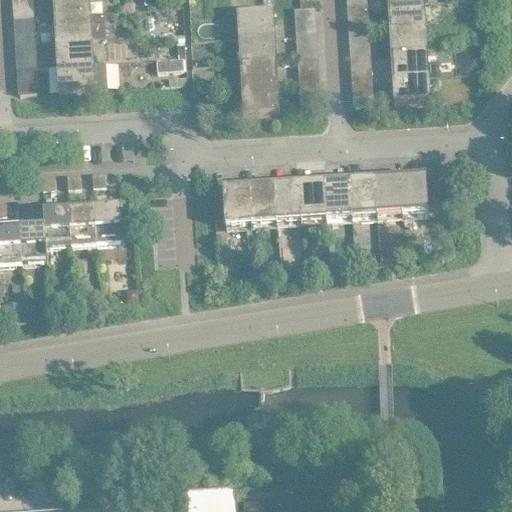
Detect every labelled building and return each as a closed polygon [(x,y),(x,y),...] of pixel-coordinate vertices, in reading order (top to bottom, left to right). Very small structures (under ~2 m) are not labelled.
[(56,0),(58,19),(92,17),(91,0),(56,0)] [(350,0),(351,8),(368,7),(367,0),(350,0)] [(391,6),(392,31),(427,29),(426,4),(391,6)] [(17,10),(18,21),(34,20),(34,9),(17,10)] [(316,21),(315,10),(298,11),(299,22),(316,21)] [(240,16),(242,40),(277,38),(275,14),(277,14),(276,12),(239,15),(239,16),(240,16)] [(58,19),(59,44),(94,42),(92,17),(58,19)] [(352,23),(353,34),(369,33),(369,22),(352,23)] [(392,31),(394,56),(429,54),(427,29),(392,31)] [(53,34),(43,34),(44,44),(53,43),(53,34)] [(19,36),(19,46),(36,45),(35,35),(19,36)] [(300,36),(300,47),(317,46),(316,35),(300,36)] [(242,40),(243,66),(278,63),(277,38),(242,40)] [(59,44),(60,69),(95,67),(94,42),(59,44)] [(353,48),(354,59),(371,58),(370,47),(353,48)] [(394,56),(395,81),(430,79),(429,54),(394,56)] [(20,61),(21,72),(37,71),(37,60),(20,61)] [(159,63),(160,75),(187,74),(186,61),(159,63)] [(301,62),(302,72),(319,71),(318,61),(301,62)] [(243,66),(245,91),(280,89),(278,63),(243,66)] [(95,67),(60,69),(62,94),(61,94),(61,95),(110,92),(109,66),(95,67)] [(355,73),(356,84),(372,83),(372,72),(355,73)] [(189,79),(171,80),(171,88),(190,87),(189,79)] [(430,79),(395,81),(397,106),(396,106),(396,107),(433,105),(433,104),(432,104),(430,79)] [(21,86),(22,97),(39,96),(38,85),(21,86)] [(303,87),(304,98),(320,96),(320,86),(303,87)] [(280,89),(245,91),(246,115),(245,115),(245,117),(282,114),(282,113),(281,113),(280,89)] [(356,98),(357,110),(374,108),(373,97),(356,98)] [(108,189),(107,176),(94,177),(95,190),(108,189)] [(83,191),(82,178),(69,179),(70,192),(83,191)] [(44,180),(45,193),(58,192),(57,179),(44,180)] [(427,181),(402,182),(405,217),(429,215),(429,217),(431,217),(428,179),(427,180),(427,181)] [(402,182),(377,184),(379,219),(405,217),(402,182)] [(441,183),(431,183),(433,206),(443,205),(441,183)] [(377,184),(352,185),(354,220),(379,219),(377,184)] [(352,185),(327,187),(329,222),(354,220),(352,185)] [(327,187),(302,188),(304,223),(329,222),(327,187)] [(302,188),(277,190),(279,225),(304,223),(302,188)] [(277,190),(251,192),(254,226),(279,225),(277,190)] [(254,226),(251,192),(226,193),(226,192),(215,193),(218,230),(229,229),(229,228),(254,226)] [(34,217),(34,204),(20,205),(21,218),(34,217)] [(0,218),(9,218),(8,205),(0,205),(0,218)] [(121,212),(97,213),(99,248),(123,246),(123,248),(125,247),(122,210),(121,210),(121,212)] [(97,213),(71,215),(74,249),(99,248),(97,213)] [(45,215),(46,231),(47,231),(48,251),(49,251),(74,249),(71,215),(47,216),(47,215),(45,215)] [(47,231),(46,231),(22,233),(24,267),(49,266),(49,267),(50,267),(49,251),(48,251),(47,231)] [(228,232),(218,233),(219,244),(228,243),(228,232)] [(22,233),(0,233),(0,268),(24,267),(22,233)] [(403,250),(383,251),(384,262),(404,261),(403,250)] [(141,291),(129,292),(130,304),(142,303),(141,291)] [(7,326),(29,324),(27,311),(27,306),(5,308),(7,326)] [(36,310),(27,311),(29,324),(38,323),(36,310)] [(187,496),(188,511),(240,511),(239,493),(187,496)] [(303,511),(303,502),(246,506),(246,511),(303,511)]
